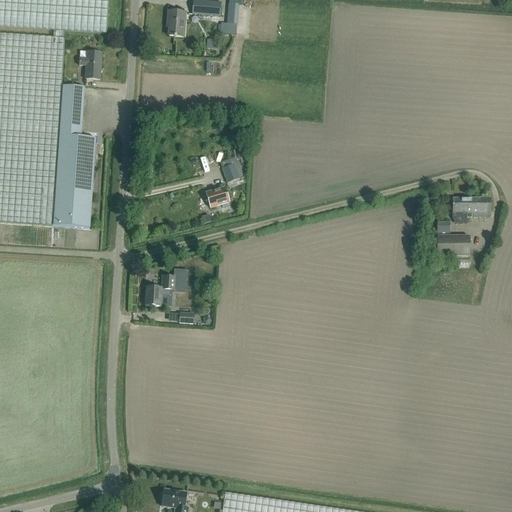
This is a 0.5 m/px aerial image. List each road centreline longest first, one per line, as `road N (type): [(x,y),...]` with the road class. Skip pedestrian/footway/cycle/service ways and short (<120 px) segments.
road 1 (unclassified): [(120,263),(438,180)]
road 2 (unclassified): [(120,263),(135,0)]
road 3 (unclassified): [(114,484),(120,263)]
